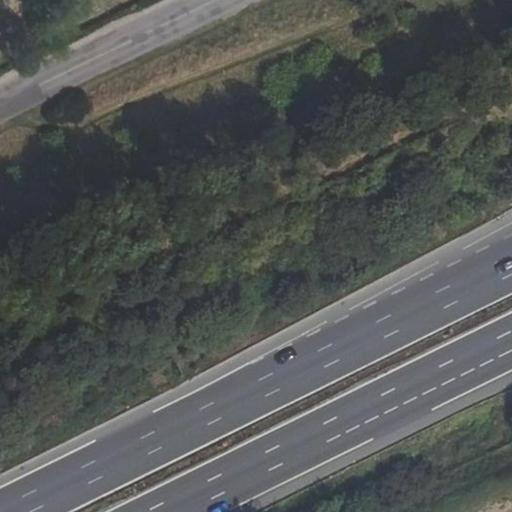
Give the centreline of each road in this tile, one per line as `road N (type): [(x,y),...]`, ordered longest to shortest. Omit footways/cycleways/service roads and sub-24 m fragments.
road 1 (motorway): [(511,259),(0,511)]
road 2 (motorway): [(177,511),(511,346)]
road 3 (tertiary): [(0,108),(223,0)]
